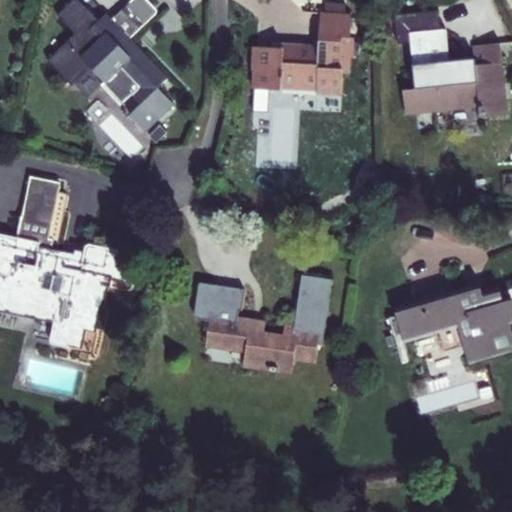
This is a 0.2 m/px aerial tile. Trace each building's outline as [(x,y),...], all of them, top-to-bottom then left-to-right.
[(127,0),(106,21),(101,15),(93,23),(70,0),(53,18),(71,36),(44,64),(67,86),(84,69),(103,87),(101,89),(121,106),(127,99),(135,107),(125,118),(143,135),(170,107),(167,101),(176,91),(126,41),(151,16),(135,0),(127,0)] [(271,49),(249,47),(248,71),(253,71),(254,92),(280,92),(280,86),(318,86),(318,92),(343,91),(343,71),(347,71),(347,52),(353,52),(352,31),(347,30),(347,9),(315,9),(314,41),(270,42),(271,49)] [(395,44),(406,43),(412,88),(398,89),(402,117),(477,108),(477,116),(502,113),(495,43),(470,46),(472,67),(447,70),(444,39),(439,39),(437,20),(393,25),(395,44)] [(165,134),(158,127),(147,138),(154,145),(165,134)] [(36,183),(29,181),(14,242),(0,239),(0,313),(50,324),(47,345),(77,352),(81,333),(92,336),(87,358),(79,357),(80,363),(94,363),(105,311),(98,309),(101,285),(107,287),(110,280),(122,283),(126,256),(84,247),(82,254),(71,251),(68,256),(57,255),(64,220),(59,218),(64,198),(57,196),(61,183),(38,176),(36,183)] [(241,292),(196,285),(191,322),(204,322),(202,349),(241,354),(239,369),(285,376),(287,362),(308,366),(311,342),(316,343),(325,283),(297,278),(290,325),(236,316),(241,292)] [(476,289),(392,314),(402,343),(453,331),(462,365),(511,350),(511,339),(508,324),(511,323),(511,307),(510,300),(502,302),(498,291),(478,296),(476,289)]
